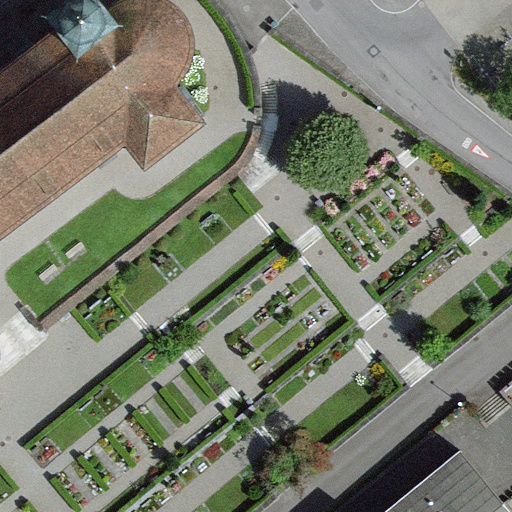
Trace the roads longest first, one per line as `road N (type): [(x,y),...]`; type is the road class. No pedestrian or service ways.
road 1 (residential): [(511,330),(291,511)]
road 2 (residential): [(322,0),(392,70),(511,159)]
